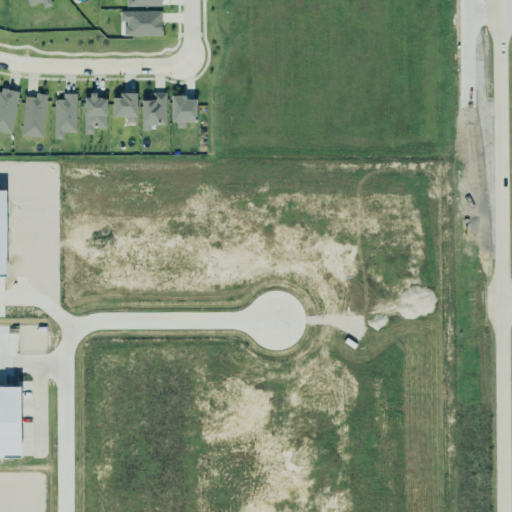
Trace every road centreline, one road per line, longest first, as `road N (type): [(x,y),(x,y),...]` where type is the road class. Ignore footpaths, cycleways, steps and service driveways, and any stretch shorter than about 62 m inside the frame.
road 1 (tertiary): [(501,511),(498,215)]
road 2 (tertiary): [(468,0),(498,215)]
road 3 (tertiary): [(498,215),(496,0)]
road 4 (residential): [(0,59),(191,66)]
